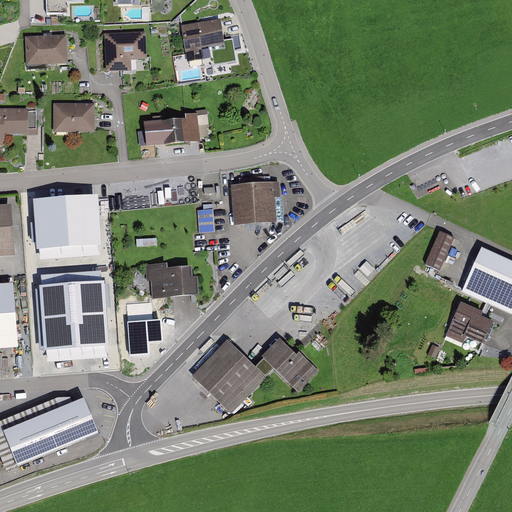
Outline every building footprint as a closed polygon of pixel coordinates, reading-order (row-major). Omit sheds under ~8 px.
[(84,0),(45,0),(46,15),(68,15),(67,3),(85,3),(84,0)] [(220,23),(183,29),(189,63),(203,60),(204,67),(236,62),(232,41),(223,42),(220,23)] [(146,33),(104,35),(106,74),(132,72),(131,61),(147,60),(146,33)] [(66,34),(29,36),(30,65),(68,63),(66,34)] [(97,107),(55,105),(54,132),(95,134),(97,107)] [(28,111),(0,111),(0,146),(6,146),(6,136),(28,136),(28,111)] [(147,133),(140,134),(141,148),(210,143),(208,115),(187,117),(187,121),(147,124),(147,133)] [(284,224),(282,184),(232,187),(234,227),(284,224)] [(96,203),(36,208),(39,252),(100,248),(96,203)] [(0,255),(14,255),(11,206),(0,206),(0,255)] [(201,234),(216,233),(214,207),(199,208),(201,234)] [(440,233),(427,263),(441,269),(454,239),(440,233)] [(462,294),(511,316),(511,263),(482,250),(462,294)] [(153,282),(155,301),(203,297),(201,280),(193,281),(192,269),(170,271),(169,263),(147,265),(149,283),(153,282)] [(0,351),(18,351),(13,286),(0,286),(0,351)] [(102,289),(42,293),(46,354),(106,350),(102,289)] [(482,319),(483,314),(461,305),(446,338),(463,345),(466,338),(484,346),(494,324),(482,319)] [(258,370),(226,342),(190,381),(230,417),(266,378),(258,370)] [(297,357),(282,343),(266,360),(274,368),(301,393),(322,372),(302,352),(297,357)] [(258,370),(266,378),(274,368),(266,360),(258,370)] [(70,400),(58,400),(0,423),(0,457),(6,473),(17,469),(3,435),(73,406),(70,400)] [(18,470),(99,437),(84,401),(73,406),(3,435),(17,469),(18,470)]
